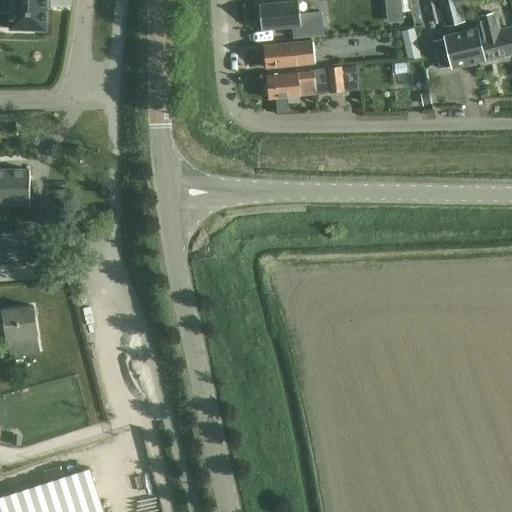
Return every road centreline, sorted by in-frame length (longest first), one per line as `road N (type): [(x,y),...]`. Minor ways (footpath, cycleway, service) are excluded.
road 1 (residential): [(511,127),(251,125),(227,87),(220,0)]
road 2 (tertiary): [(511,193),(168,198)]
road 3 (tertiary): [(228,511),(168,198)]
road 4 (residential): [(112,264),(194,511)]
road 5 (residential): [(77,100),(39,175),(43,209),(52,229),(113,235)]
road 6 (tertiary): [(168,198),(158,123),(158,0)]
road 7 (residential): [(115,99),(113,235)]
